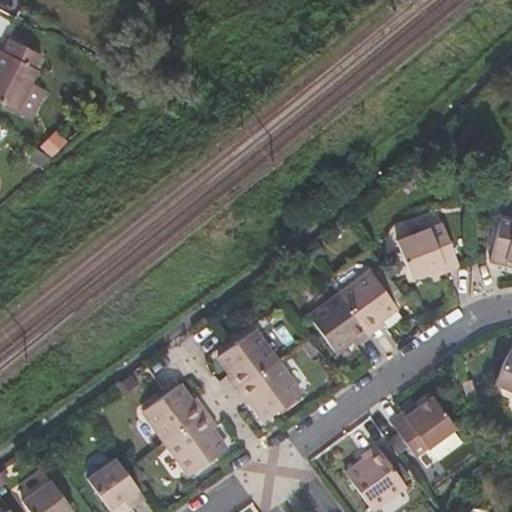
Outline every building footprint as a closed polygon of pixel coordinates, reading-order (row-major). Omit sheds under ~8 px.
[(0,50),(0,102),(17,112),(31,119),(47,91),(32,83),(39,70),(34,68),(41,54),(10,38),(3,51),(0,50)] [(489,262),(503,266),(505,258),(511,259),(511,220),(500,218),(489,262)] [(446,273),(459,268),(439,223),(396,242),(412,280),(429,273),(442,267),(446,273)] [(503,266),(504,266),(511,267),(511,259),(505,258),(503,266)] [(432,280),(446,273),(442,267),(429,273),(432,280)] [(370,272),(339,294),(369,336),(383,325),(380,321),(396,309),(370,272)] [(369,336),(339,294),(309,316),(335,354),(352,342),(355,346),(369,336)] [(236,391),(276,361),(255,330),(219,357),(231,373),(226,376),(236,391)] [(491,382),(511,391),(511,349),(507,347),(491,382)] [(301,396),(276,361),(236,391),(246,406),(251,402),(264,421),(272,416),(301,396)] [(192,402),(179,385),(143,412),(162,437),(165,442),(206,412),(196,399),(192,402)] [(386,419),(393,428),(412,455),(428,444),(452,426),(455,425),(433,394),(416,407),(404,416),(399,409),(386,419)] [(411,400),(399,409),(404,416),(416,407),(411,400)] [(218,428),(206,412),(165,442),(190,477),(219,455),(227,450),(213,431),(218,428)] [(452,426),(428,444),(437,457),(462,439),(452,426)] [(372,443),(360,452),(356,454),(361,461),(343,474),(368,509),(401,485),(372,443)] [(125,472),(115,458),(87,480),(110,511),(125,500),(131,508),(145,499),(125,472)] [(74,511),(51,480),(22,501),(30,511),(74,511)]
